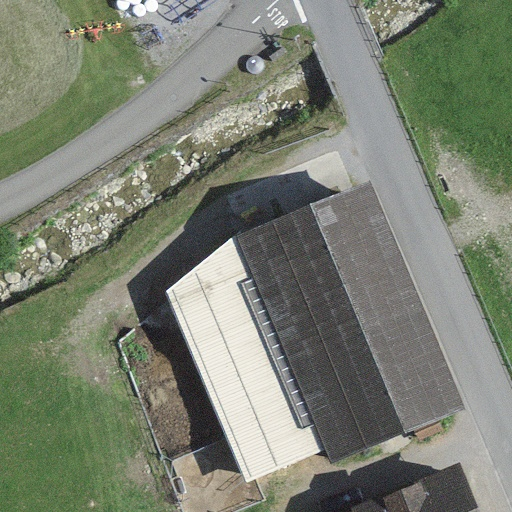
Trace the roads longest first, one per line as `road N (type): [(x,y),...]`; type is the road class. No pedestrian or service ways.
road 1 (unclassified): [(511,455),(324,0)]
road 2 (residential): [(279,0),(123,128),(0,202)]
